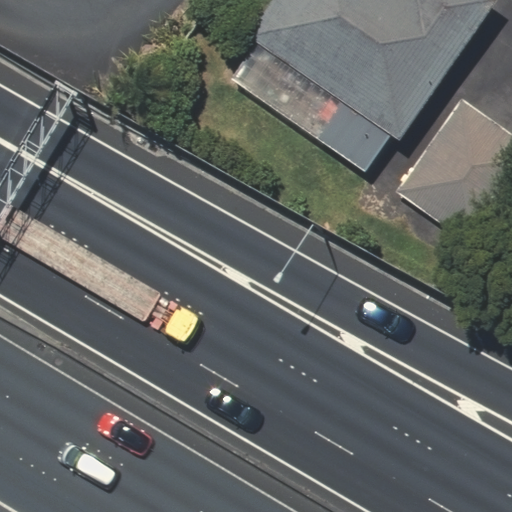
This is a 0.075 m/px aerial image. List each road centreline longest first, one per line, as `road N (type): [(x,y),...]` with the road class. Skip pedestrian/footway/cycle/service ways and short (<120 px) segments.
road 1 (motorway): [(0,122),(45,138),(511,383)]
road 2 (motorway): [(0,239),(465,511)]
road 3 (motorway): [(210,511),(0,386)]
